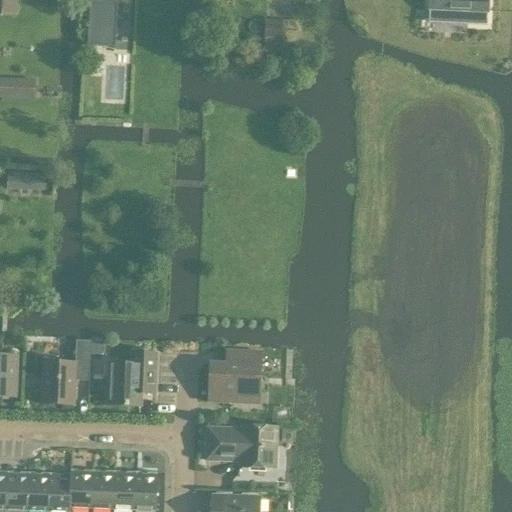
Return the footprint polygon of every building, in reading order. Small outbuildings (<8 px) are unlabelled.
[(91,0),(89,0),(87,45),(86,45),(86,47),(114,48),(113,49),(115,49),(117,4),(119,4),(119,3),(91,1),(91,0)] [(429,0),(429,10),(469,12),(468,25),(486,25),(487,13),(488,13),(488,0),(429,0)] [(265,20),(263,54),(295,56),(296,21),(265,20)] [(0,78),(0,99),(2,100),(13,100),(35,100),(36,80),(0,78)] [(89,382),(91,341),(76,341),(75,364),(43,362),(41,404),(74,406),(75,381),(89,382)] [(210,364),(209,402),(232,403),(259,403),(259,391),(261,353),(231,351),(231,364),(210,364)] [(109,364),(107,406),(140,407),(141,395),(156,396),(158,355),(158,354),(143,353),(142,366),(129,365),(109,364)] [(0,397),(15,398),(17,357),(0,356),(0,397)] [(276,447),(277,428),(242,426),(242,430),(207,428),(206,456),(240,457),(240,467),(269,468),(270,447),(276,447)] [(69,509),(70,509),(90,509),(92,471),(70,470),(70,475),(69,509)] [(92,471),(90,509),(111,510),(112,472),(92,471)] [(112,472),(111,510),(133,511),(134,473),(112,472)] [(6,473),(4,511),(26,511),(28,473),(6,473)] [(28,473),(26,511),(27,511),(28,511),(35,511),(46,511),(48,474),(28,473)] [(134,473),(133,511),(156,511),(157,474),(134,473)] [(48,474),(46,511),(70,511),(70,509),(69,509),(70,475),(48,474)] [(212,511),(258,511),(259,498),(213,496),(212,511)]
